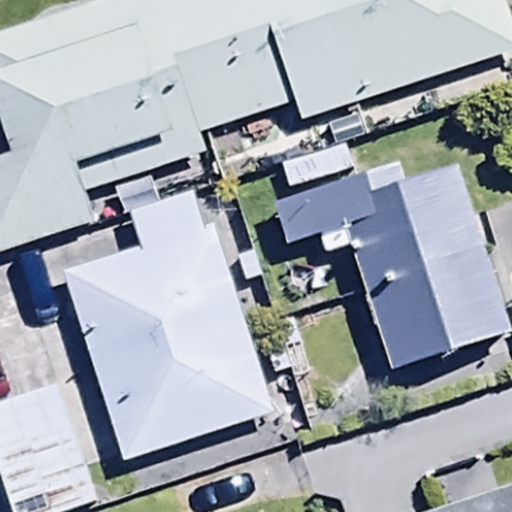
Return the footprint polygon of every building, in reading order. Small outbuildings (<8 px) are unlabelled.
[(194,144),(292,112),(299,134),(511,65),(511,40),(499,0),(138,0),(0,44),(0,150),(6,169),(0,171),(0,267),(96,236),(85,203),(201,166),(194,144)] [(391,391),(511,349),(511,348),(453,176),(402,193),(395,175),(355,189),(343,156),(277,178),(288,211),(270,217),(285,262),(318,251),(324,268),(346,261),(391,391)] [(126,227),(136,257),(58,283),(123,479),(273,429),(208,233),(200,235),(190,205),(126,227)] [(92,511),(53,399),(0,417),(0,500),(4,511),(92,511)] [(511,511),(511,500),(474,511),(511,511)]
